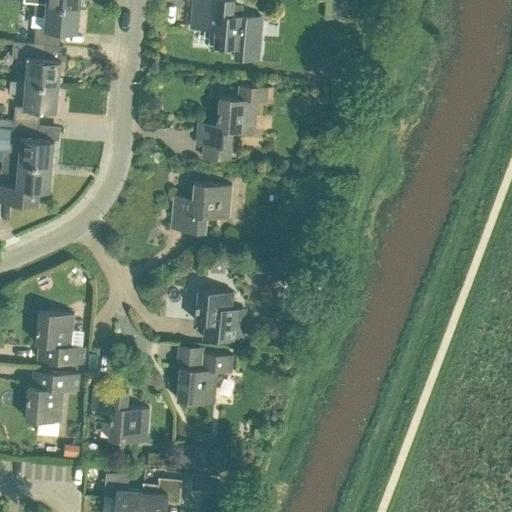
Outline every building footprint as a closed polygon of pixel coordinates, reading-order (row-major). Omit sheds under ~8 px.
[(64,44),(60,44),(61,30),(79,31),(81,6),(37,2),(19,0),(18,13),(46,16),(45,28),(36,27),(35,42),(46,43),(64,44)] [(199,0),(197,27),(216,29),(214,44),(238,46),(237,56),(235,56),(235,57),(259,59),(259,58),(258,58),(262,16),(258,16),(233,14),(233,0),(199,0)] [(10,80),(10,81),(60,85),(62,59),(45,57),(46,43),(35,42),(20,41),(14,40),(12,57),(19,57),(28,58),(26,81),(10,80)] [(58,109),(60,85),(10,81),(9,91),(25,92),(24,106),(15,105),(14,120),(39,122),(40,108),(58,109)] [(219,95),(218,110),(217,110),(216,116),(217,116),(217,121),(198,119),(196,142),(204,142),(203,155),(229,158),(230,144),(231,144),(232,129),(254,131),(257,97),(265,98),(267,84),(231,81),(230,95),(219,94),(219,95)] [(3,149),(2,159),(53,164),(55,138),(38,137),(39,122),(14,120),(13,126),(12,137),(12,149),(3,149)] [(12,137),(13,126),(0,125),(0,148),(3,149),(12,149),(12,137)] [(0,202),(38,204),(39,188),(50,188),(53,164),(2,159),(1,171),(18,173),(17,185),(0,184),(0,202)] [(194,180),(193,195),(174,194),(171,227),(205,230),(207,214),(228,216),(231,183),(194,180)] [(205,321),(204,335),(203,335),(203,337),(242,340),(244,323),(230,322),(232,290),(198,287),(196,320),(205,321)] [(38,357),(53,359),(83,362),(85,345),(70,343),(73,312),(38,309),(36,341),(39,341),(38,357)] [(232,353),(202,351),(203,345),(180,343),(178,364),(180,365),(177,397),(214,401),(216,369),(231,370),(232,353)] [(78,372),(48,369),(33,368),(32,383),(28,383),(25,417),(38,417),(37,431),(56,433),(58,419),(60,419),(62,388),(77,389),(78,372)] [(92,407),(111,409),(109,436),(146,439),(149,406),(127,404),(128,388),(94,385),(92,407)] [(156,462),(171,465),(176,442),(160,439),(156,462)] [(177,458),(211,463),(214,443),(180,439),(177,458)] [(114,511),(140,511),(143,488),(129,487),(130,473),(107,471),(105,496),(116,497),(114,511)] [(143,488),(140,511),(166,511),(167,501),(179,502),(181,478),(159,476),(158,490),(143,488)]
